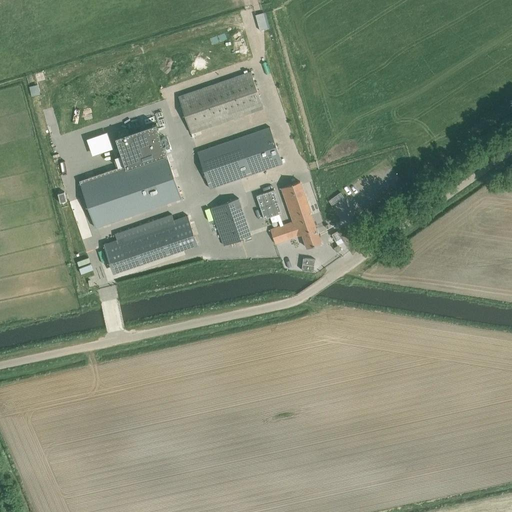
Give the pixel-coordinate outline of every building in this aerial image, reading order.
[(256,15),(260,30),(268,28),(264,13),(256,15)] [(179,96),(191,133),(264,108),(251,71),(179,96)] [(40,94),(38,85),(29,87),(32,96),(40,94)] [(283,163),(270,127),(198,152),(210,188),(283,163)] [(84,138),(89,154),(110,148),(105,131),(84,138)] [(81,183),(97,227),(181,198),(165,153),(81,183)] [(307,248),(322,243),(300,181),(282,187),(294,221),(271,229),(276,243),(303,234),(307,248)] [(274,189),(257,195),(265,219),(282,213),(274,189)] [(211,207),(224,245),(252,236),(239,198),(211,207)] [(198,244),(188,215),(166,223),(175,252),(198,244)] [(337,231),(332,234),(338,244),(343,241),(337,231)]
